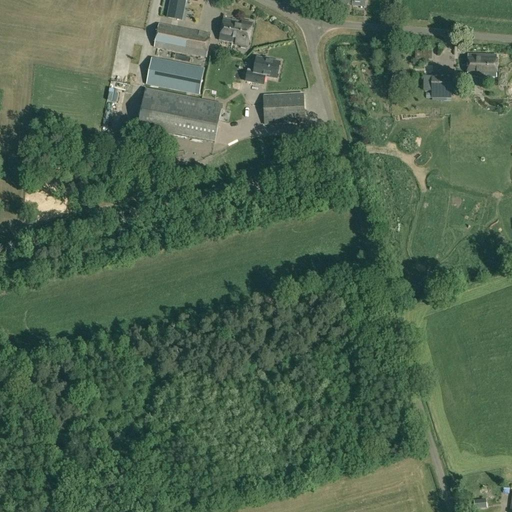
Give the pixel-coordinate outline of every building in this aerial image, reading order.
[(171,0),(168,18),(182,21),(185,0),(171,0)] [(232,0),(217,0),(228,9),(234,1),(232,0)] [(325,11),(326,1),(316,0),(316,10),(325,11)] [(248,48),(253,23),(243,21),(242,23),(224,19),(220,41),(236,44),(235,46),(241,47),(241,48),(247,49),(247,48),(248,48)] [(207,58),(212,35),(159,25),(155,48),(207,58)] [(416,59),(433,60),(432,52),(416,51),(416,59)] [(497,77),(498,56),(468,55),(468,77),(497,77)] [(277,79),(281,63),(257,58),(255,72),(249,71),(247,82),(264,85),(266,77),(277,79)] [(200,95),(205,69),(153,59),(147,85),(200,95)] [(432,94),(452,94),(452,73),(432,73),(432,94)] [(215,143),(222,105),(146,90),(139,128),(215,143)] [(265,125),(305,123),(304,94),(264,96),(265,125)] [(209,177),(206,166),(177,173),(180,184),(209,177)] [(322,186),(329,184),(327,178),(320,180),(322,186)] [(473,501),(475,509),(488,507),(486,499),(473,501)]
